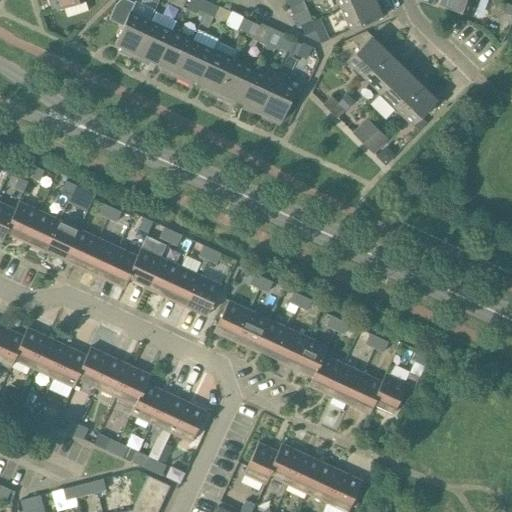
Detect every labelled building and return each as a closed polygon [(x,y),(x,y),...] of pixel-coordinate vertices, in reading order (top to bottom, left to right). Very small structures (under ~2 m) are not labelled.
[(49,0),(50,4),(55,3),(57,10),(86,0),(49,0)] [(119,0),(115,4),(109,19),(123,26),(115,44),(122,47),(120,51),(134,58),(151,21),(150,20),(155,10),(136,1),(135,2),(130,0),(119,0)] [(200,0),(197,9),(206,12),(211,1),(207,0),(200,0)] [(301,0),(290,5),(293,14),(296,13),(305,9),(301,0)] [(357,0),(340,8),(350,29),(386,13),(380,0),(357,0)] [(473,16),(478,0),(440,0),(439,4),(473,16)] [(211,1),(206,12),(214,16),(219,5),(211,1)] [(511,4),(506,2),(503,11),(511,14),(511,4)] [(151,21),(134,58),(149,65),(151,60),(157,63),(172,31),(176,21),(156,12),(151,21)] [(238,27),(247,31),(252,21),(243,16),(238,27)] [(312,20),(300,26),(302,30),(303,34),(320,42),(326,39),(316,18),(312,20)] [(252,21),(247,31),(256,35),(261,25),(252,21)] [(193,40),(172,31),(157,63),(163,66),(161,71),(175,77),(193,40)] [(363,77),(392,48),(380,36),(377,39),(372,35),(371,35),(367,31),(351,38),(360,47),(346,61),(363,77)] [(288,51),(293,40),(284,36),(279,46),(288,51)] [(213,50),(193,40),(175,77),(190,84),(192,79),(198,82),(213,50)] [(302,44),(293,40),(288,51),(297,55),(302,44)] [(213,50),(198,82),(204,85),(202,90),(217,96),(234,59),(237,52),(218,43),(214,50),(213,50)] [(392,48),(363,77),(379,93),(404,67),(400,62),(403,59),(392,48)] [(255,69),(234,59),(217,96),(232,103),(234,99),(239,102),(255,69)] [(404,67),(379,93),(395,109),(424,80),(413,69),(409,72),(404,67)] [(255,69),(240,102),(246,105),(244,109),(258,116),(276,78),(272,77),(255,69)] [(276,78),(258,116),(273,122),(275,118),(281,121),(297,88),(285,83),(289,75),(279,71),(278,72),(278,73),(276,78)] [(424,80),(395,109),(412,125),(418,130),(426,122),(421,116),(437,99),(432,94),(435,91),(424,80)] [(323,103),(330,110),(338,102),(331,95),(323,103)] [(338,102),(330,110),(337,118),(346,109),(338,102)] [(356,135),(363,142),(371,134),(364,127),(356,135)] [(371,134),(363,142),(370,149),(378,141),(371,134)] [(44,171),(35,167),(31,177),(40,181),(44,171)] [(28,182),(19,178),(14,188),(24,192),(28,182)] [(70,196),(75,186),(66,182),(62,192),(70,196)] [(84,190),(75,186),(70,196),(80,200),(84,190)] [(6,233),(25,242),(39,210),(19,201),(15,209),(16,209),(5,233),(6,233)] [(16,209),(15,209),(0,202),(0,240),(2,241),(6,233),(5,233),(16,209)] [(108,219),(112,209),(104,204),(99,215),(108,219)] [(121,213),(112,209),(108,219),(117,223),(121,213)] [(45,251),(59,220),(39,210),(25,242),(45,251)] [(153,223),(144,218),(139,229),(148,233),(153,223)] [(64,260),(79,229),(59,220),(45,251),(64,260)] [(169,242),(173,232),(164,228),(160,238),(169,242)] [(84,269),(99,238),(79,229),(64,260),(84,269)] [(182,237),(173,232),(169,242),(178,247),(182,237)] [(104,278),(118,247),(99,238),(84,269),(104,278)] [(199,257),(208,261),(212,251),(204,246),(199,257)] [(138,256),(137,256),(118,247),(104,278),(124,287),(128,279),(127,279),(138,256)] [(128,279),(147,288),(161,257),(141,247),(137,256),(138,256),(127,279),(128,279)] [(212,251),(208,261),(217,265),(221,255),(212,251)] [(167,297),(181,266),(161,257),(147,288),(167,297)] [(186,306),(201,275),(181,266),(167,297),(186,306)] [(201,275),(186,306),(207,316),(221,285),(201,275)] [(250,285),(259,289),(264,279),(255,275),(250,285)] [(273,283),(264,279),(259,289),(268,294),(273,283)] [(289,304),(298,308),(303,298),(294,293),(289,304)] [(303,298),(298,308),(307,312),(312,302),(303,298)] [(214,331),(234,341),(249,310),(229,300),(214,331)] [(254,350),(269,319),(249,310),(234,341),(254,350)] [(326,327),(335,331),(340,321),(331,317),(326,327)] [(274,359),(288,328),(269,319),(254,350),(274,359)] [(340,321),(335,331),(344,336),(349,326),(340,321)] [(24,336),(5,327),(0,336),(0,362),(11,367),(14,359),(24,336)] [(14,359),(33,368),(48,337),(27,327),(24,336),(14,359)] [(294,368),(308,337),(288,328),(274,359),(294,368)] [(365,346),(374,350),(379,340),(370,336),(365,346)] [(53,377),(67,346),(48,337),(33,368),(53,377)] [(308,337),(294,368),(312,377),(313,377),(324,354),(325,355),(328,346),(308,337)] [(388,344),(379,340),(374,350),(383,354),(388,344)] [(87,355),(67,346),(53,377),(73,387),(77,379),(76,378),(87,355)] [(77,379),(96,387),(111,356),(90,347),(87,355),(76,378),(77,379)] [(429,355),(420,351),(415,361),(424,365),(429,355)] [(344,364),(325,355),(324,354),(313,377),(312,377),(309,385),(329,395),(344,364)] [(116,397),(130,365),(111,356),(96,387),(116,397)] [(349,404),(363,373),(344,364),(329,395),(349,404)] [(130,365),(116,397),(134,405),(136,406),(146,383),(147,383),(151,375),(130,365)] [(382,381),(363,373),(349,404),(369,413),(373,405),(372,405),(383,382),(382,381)] [(386,373),(382,381),(383,382),(372,405),(373,405),(393,414),(407,383),(386,373)] [(166,392),(147,383),(146,383),(136,406),(134,405),(131,413),(151,423),(166,392)] [(10,386),(4,398),(14,403),(20,390),(10,386)] [(171,432),(186,401),(166,392),(151,423),(171,432)] [(206,410),(186,401),(171,432),(191,441),(206,410)] [(31,424),(36,414),(27,410),(22,420),(31,424)] [(36,414),(31,424),(40,428),(45,418),(36,414)] [(74,435),(79,425),(70,421),(65,431),(74,435)] [(79,425),(74,435),(83,439),(88,429),(79,425)] [(114,453),(118,443),(109,439),(105,449),(114,453)] [(148,457),(144,467),(153,471),(158,461),(166,444),(156,440),(148,457)] [(266,483),(269,475),(268,475),(279,452),(278,451),(258,442),(244,473),(266,483)] [(127,447),(118,443),(114,453),(123,457),(127,447)] [(269,475),(288,484),(302,453),(282,443),(278,451),(279,452),(268,475),(269,475)] [(307,493),(322,462),(302,453),(288,484),(307,493)] [(158,461),(153,471),(162,475),(166,465),(158,461)] [(327,502),(342,471),(322,462),(307,493),(327,502)] [(362,480),(342,471),(327,502),(347,511),(362,480)] [(148,475),(143,487),(165,497),(170,485),(148,475)] [(106,489),(103,478),(94,481),(96,492),(106,489)] [(73,486),(76,497),(85,495),(83,484),(73,486)] [(11,489),(2,485),(0,489),(0,496),(6,500),(11,489)] [(66,500),(76,497),(73,486),(63,489),(66,500)] [(165,497),(143,487),(138,498),(159,508),(165,497)] [(31,497),(34,509),(44,506),(41,495),(31,497)] [(25,511),(34,509),(31,497),(21,500),(25,511)] [(138,498),(132,509),(138,511),(157,511),(159,508),(138,498)] [(250,511),(254,504),(245,500),(241,510),(243,511),(250,511)]
